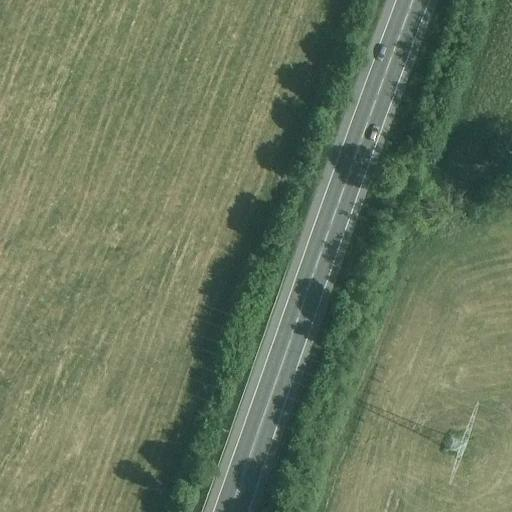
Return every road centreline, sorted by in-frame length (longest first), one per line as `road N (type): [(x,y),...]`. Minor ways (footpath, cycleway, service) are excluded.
road 1 (primary): [(413,0),(230,511)]
road 2 (track): [(155,511),(282,172)]
